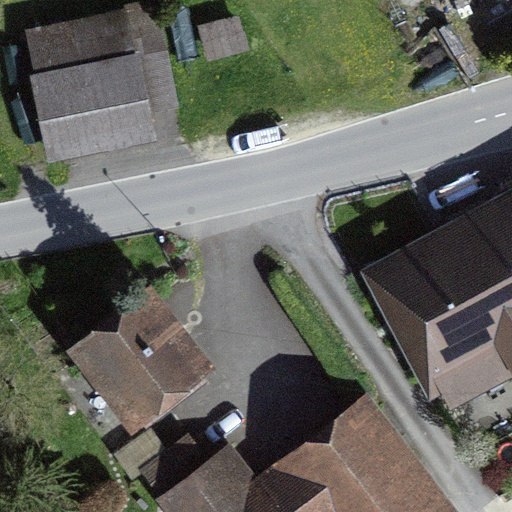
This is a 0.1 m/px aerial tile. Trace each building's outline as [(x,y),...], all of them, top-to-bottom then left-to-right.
[(202,28),(209,51),(242,43),(236,19),(202,28)] [(47,134),(145,115),(134,56),(35,75),(47,134)] [(449,398),(511,364),(511,218),(389,284),(449,398)] [(202,373),(147,302),(86,349),(133,410),(185,370),(190,375),(198,376),(202,373)] [(428,511),(353,414),(300,454),(308,464),(257,503),(219,453),(163,496),(175,511),(428,511)] [(205,459),(187,435),(143,468),(161,491),(205,459)]
